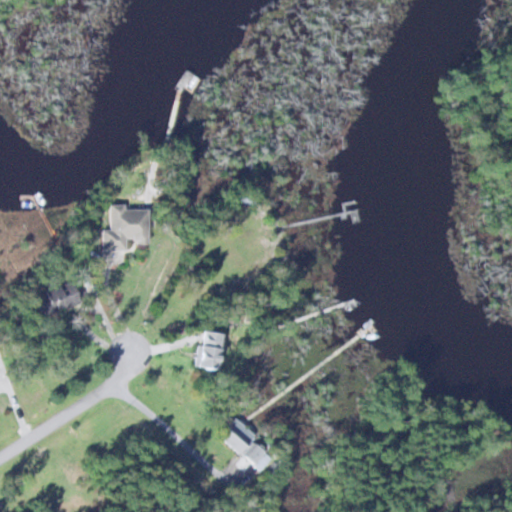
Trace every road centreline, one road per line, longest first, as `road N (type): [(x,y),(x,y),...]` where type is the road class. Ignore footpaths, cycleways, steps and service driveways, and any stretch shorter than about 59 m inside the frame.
road 1 (residential): [(116,382),(258,511)]
road 2 (residential): [(0,458),(116,382),(133,355)]
